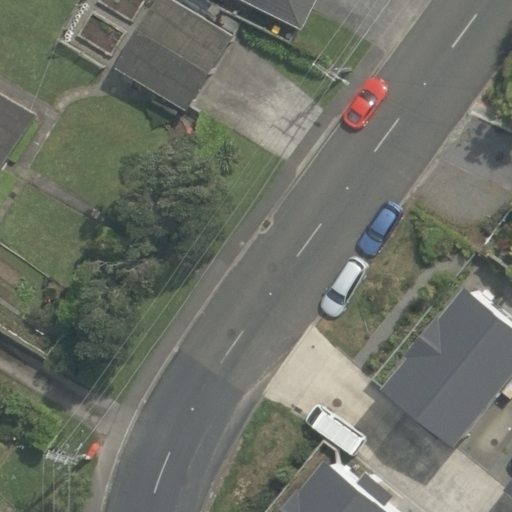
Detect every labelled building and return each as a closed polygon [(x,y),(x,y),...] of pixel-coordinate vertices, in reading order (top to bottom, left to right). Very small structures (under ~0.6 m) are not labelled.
[(239,34),(186,0),(162,0),(121,64),(192,110),(239,34)] [(253,0),(308,28),(321,0),(253,0)] [(0,195),(1,192),(0,186),(45,111),(0,85),(0,195)] [(395,382),(467,442),(511,385),(511,310),(477,282),(395,382)] [(408,511),(409,511),(336,454),(286,511),(408,511)]
